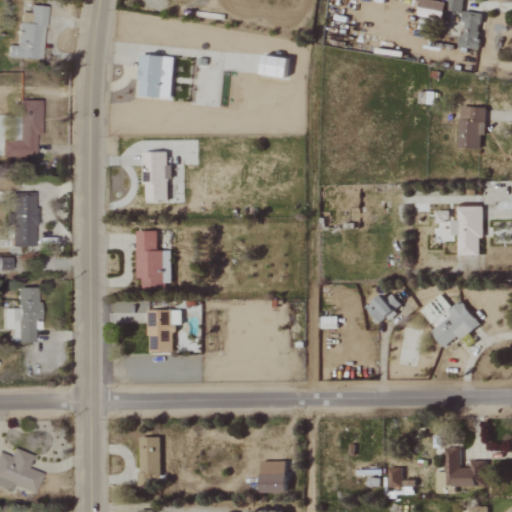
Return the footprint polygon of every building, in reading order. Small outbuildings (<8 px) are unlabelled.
[(444,2),(424,0),(418,0),(417,18),(442,21),(444,2)] [(461,0),(448,0),(447,11),(460,13),(461,0)] [(40,60),(43,7),(30,6),(28,25),(15,24),(13,58),(40,60)] [(480,14),(461,12),(459,22),(461,22),(458,48),(477,50),(480,14)] [(283,79),(286,60),(261,55),(258,74),(283,79)] [(170,99),(172,58),(139,56),(137,98),(170,99)] [(0,157),(36,158),(37,101),(16,101),(15,142),(0,141),(0,157)] [(457,149),(479,149),(479,136),(483,136),(484,108),(459,107),(457,149)] [(166,201),(166,179),(170,179),(170,166),(166,166),(166,152),(142,152),(142,201),(166,201)] [(9,247),(34,247),(34,194),(9,194),(9,247)] [(481,207),(456,207),(456,221),(448,221),(448,211),(434,211),(434,225),(449,225),(449,240),(455,240),(455,256),(477,256),(477,239),(481,239),(481,207)] [(170,287),(170,251),(156,251),(156,231),(135,232),(135,279),(140,279),(140,288),(170,287)] [(366,306),(376,323),(400,309),(390,292),(366,306)] [(442,348),(455,337),(459,342),(479,325),(461,304),(428,332),(442,348)] [(172,352),(173,325),(180,325),(180,311),(147,310),(146,352),(172,352)] [(158,437),(137,437),(138,486),(144,486),(144,474),(159,473),(158,437)] [(0,453),(0,487),(8,491),(10,486),(32,493),(39,473),(25,468),(30,455),(11,449),(8,457),(0,453)] [(484,460),(468,460),(468,467),(459,467),(459,449),(444,450),(444,486),(484,486),(484,460)] [(259,492),(285,492),(284,461),(258,461),(259,492)] [(387,487),(414,487),(414,480),(401,480),(401,467),(387,467),(387,487)] [(453,493),(453,486),(444,486),(443,471),(434,472),(435,494),(453,493)]
